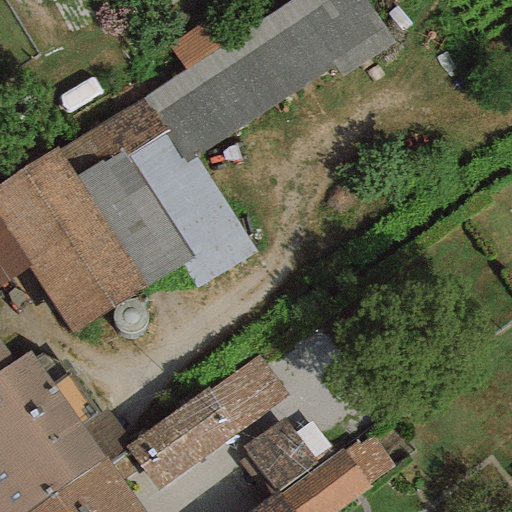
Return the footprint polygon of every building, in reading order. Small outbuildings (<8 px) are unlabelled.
[(364,0),(291,0),(58,151),(143,286),(181,266),(196,288),(256,252),(195,158),(333,67),(340,78),(391,43),(364,0)] [(70,333),(143,286),(58,151),(55,146),(0,183),(0,285),(26,269),(70,333)] [(0,511),(30,511),(106,459),(28,351),(13,362),(0,343),(0,511)] [(207,387),(124,447),(158,490),(284,395),(257,356),(210,391),(207,387)] [(276,494),(318,464),(281,419),(240,448),(276,494)] [(343,453),(367,485),(392,466),(369,435),(343,453)] [(249,511),(334,511),(369,487),(367,485),(343,453),(340,449),(318,464),(276,494),(249,511)] [(143,511),(106,459),(30,511),(143,511)]
